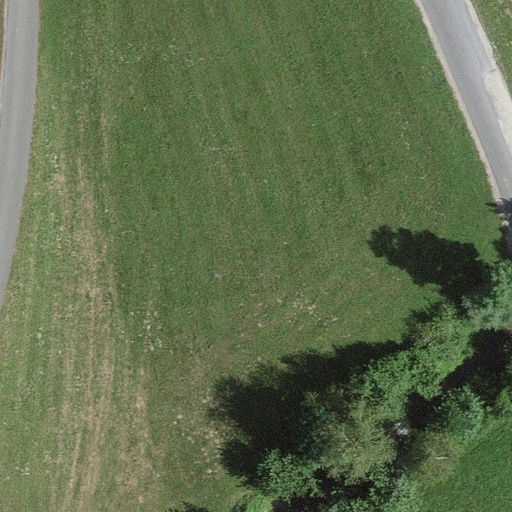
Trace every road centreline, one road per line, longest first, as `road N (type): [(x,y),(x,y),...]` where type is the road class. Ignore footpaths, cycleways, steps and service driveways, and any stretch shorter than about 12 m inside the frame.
road 1 (unclassified): [(0,239),(23,0)]
road 2 (unclassified): [(443,0),(511,161)]
